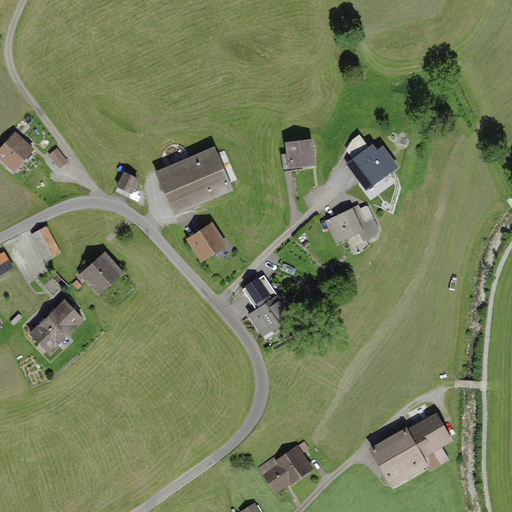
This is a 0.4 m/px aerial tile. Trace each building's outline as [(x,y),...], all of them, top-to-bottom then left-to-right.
[(32,147),(13,132),(0,147),(0,162),(12,172),(32,147)] [(310,139),(284,142),(287,170),(313,167),(310,139)] [(343,164),(363,192),(394,169),(374,142),(343,164)] [(51,150),(62,164),(71,157),(59,143),(51,150)] [(154,173),(172,215),(232,190),(213,148),(154,173)] [(139,178),(122,171),(115,190),(131,197),(139,178)] [(355,206),(322,220),(332,244),(365,230),(355,206)] [(211,223),(185,237),(199,262),(225,248),(211,223)] [(60,253),(46,226),(31,234),(45,260),(60,253)] [(106,260),(85,278),(101,295),(121,277),(106,260)] [(272,298),(245,314),(259,337),(286,321),(272,298)] [(66,305),(30,337),(48,357),(84,324),(66,305)] [(437,417),(369,454),(386,484),(453,446),(437,417)] [(297,445),(259,467),(275,494),(313,471),(297,445)] [(265,511),(258,498),(242,507),(244,511),(265,511)]
